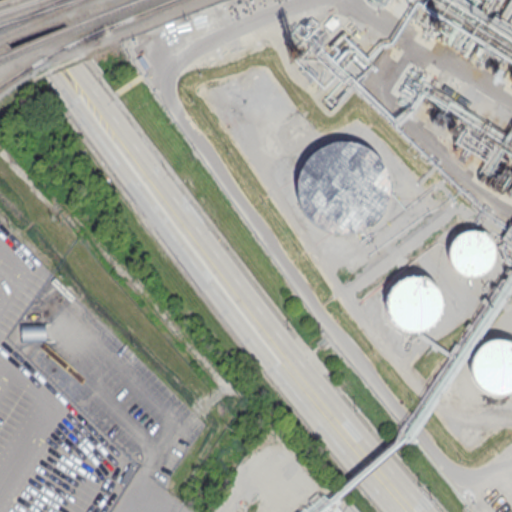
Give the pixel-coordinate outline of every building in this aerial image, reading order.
[(380,160),(369,148),(355,141),(339,140),(323,143),(310,152),(301,165),(296,181),(297,195),(302,209),(311,220),(323,228),(337,231),(352,231),(365,225),(377,216),(384,204),(388,190),(387,174),(380,160)] [(478,219),(485,207),(508,221),(500,233),(478,219)] [(489,241),(492,248),(492,255),(490,262),(486,268),(481,272),(474,275),(467,275),(460,272),(454,268),(450,262),(448,254),(449,247),(452,240),(457,235),(464,231),(471,230),(478,232),(485,235),(489,241)] [(441,309),(441,300),(438,292),(433,285),(425,280),(417,277),(408,278),(399,281),(392,287),(388,295),(386,304),(387,313),(391,321),(398,327),(406,331),(415,332),(424,330),(432,325),(438,318),(441,309)] [(45,341),(45,324),(20,324),(20,341),(45,341)] [(511,343),(509,341),(500,339),(491,339),(483,342),(476,348),(471,356),(469,365),(471,374),(475,382),(481,389),(490,393),(499,393),(508,391),(511,388),(511,343)]
